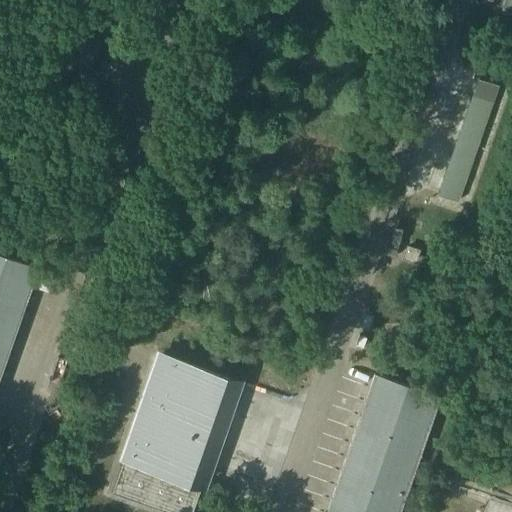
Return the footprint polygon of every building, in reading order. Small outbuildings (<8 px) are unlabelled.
[(511,0),(505,0),(503,8),(511,11),(511,0)] [(58,62),(89,72),(100,40),(69,29),(58,62)] [(479,77),(438,193),(458,200),(499,84),(479,77)] [(404,257),(415,260),(419,250),(408,246),(404,257)] [(0,373),(38,266),(0,253),(0,373)] [(142,406),(112,492),(169,511),(192,511),(204,478),(238,381),(160,354),(142,406)] [(327,511),(398,511),(440,395),(376,373),(327,511)]
